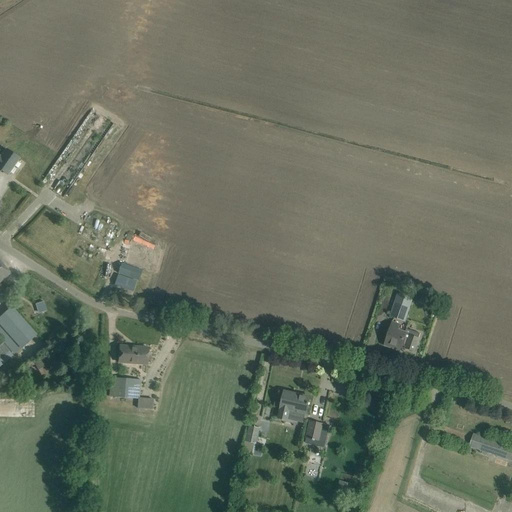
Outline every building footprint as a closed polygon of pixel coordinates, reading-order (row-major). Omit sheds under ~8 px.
[(92,109),(41,183),(62,198),(114,124),(92,109)] [(0,170),(7,175),(19,159),(5,149),(0,157),(0,170)] [(125,262),(133,265),(148,270),(155,250),(132,242),(125,262)] [(0,281),(10,273),(0,262),(0,281)] [(132,268),(120,263),(117,273),(128,277),(132,268)] [(136,281),(117,274),(114,285),(133,292),(136,281)] [(390,317),(405,322),(412,299),(397,294),(390,317)] [(0,339),(13,355),(35,335),(11,307),(0,317),(0,339)] [(399,351),(401,346),(400,346),(405,333),(397,330),(399,325),(392,323),(386,341),(391,343),(389,347),(399,351)] [(400,346),(401,346),(406,348),(405,349),(414,352),(420,334),(406,329),(405,333),(400,346)] [(0,365),(12,356),(0,341),(0,365)] [(118,363),(146,365),(148,348),(119,346),(118,363)] [(111,378),(110,397),(136,399),(137,380),(111,378)] [(293,394),(284,392),(280,409),(281,409),(279,419),(287,420),(289,411),(306,414),(308,403),(309,400),(293,396),(293,394)] [(329,426),(310,422),(306,438),(325,443),(329,426)] [(256,444),(259,429),(250,427),(247,442),(256,444)] [(470,449),(511,458),(511,443),(474,435),(470,449)]
